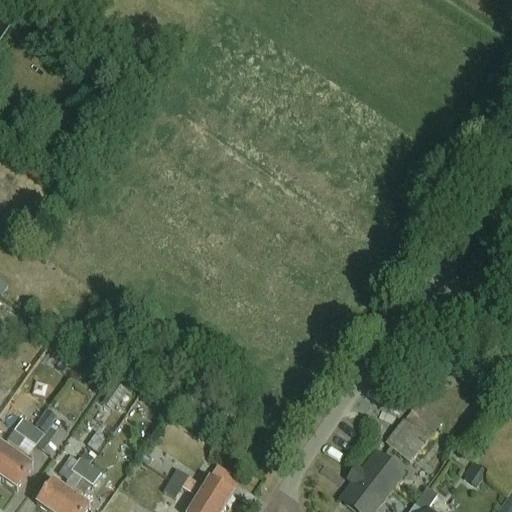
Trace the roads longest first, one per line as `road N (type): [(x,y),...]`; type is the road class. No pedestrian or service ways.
road 1 (residential): [(278,511),(436,282)]
road 2 (residential): [(436,282),(511,172)]
